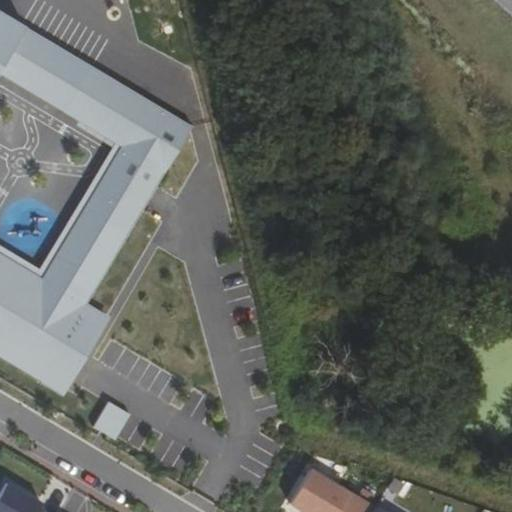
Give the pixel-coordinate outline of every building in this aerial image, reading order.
[(0,55),(18,25),(0,13),(0,358),(38,381),(37,383),(60,397),(81,363),(77,360),(82,351),(85,353),(105,319),(83,305),(191,125),(162,108),(161,110),(87,66),(61,110),(122,146),(43,279),(0,253),(0,55)] [(87,66),(18,25),(0,55),(0,71),(61,110),(87,66)] [(113,439),(128,414),(107,401),(91,426),(113,439)] [(289,504),(301,511),(371,511),(374,508),(310,470),(289,504)] [(0,496),(0,511),(45,511),(39,508),(42,504),(8,484),(0,496)]
